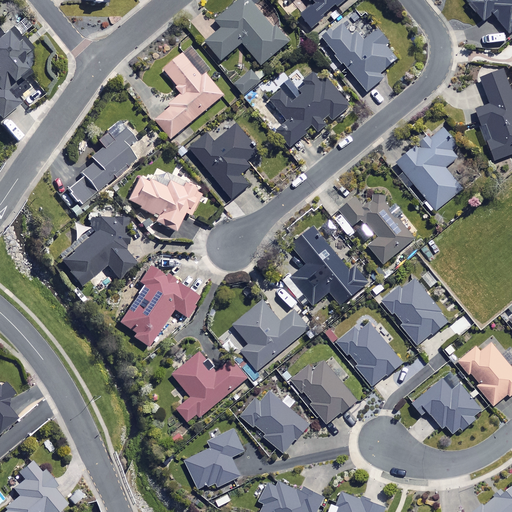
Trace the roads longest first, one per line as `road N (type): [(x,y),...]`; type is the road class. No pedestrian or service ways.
road 1 (residential): [(229,245),(432,77),(440,45),(411,0)]
road 2 (residential): [(119,511),(50,370),(0,312)]
road 3 (residential): [(95,67),(0,204)]
road 4 (residential): [(379,439),(412,458),(452,464),(511,432)]
